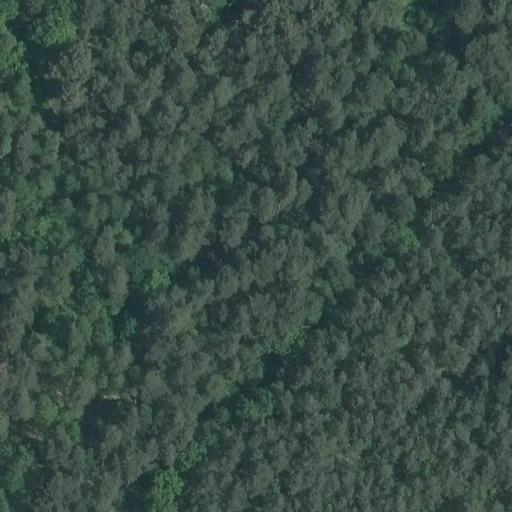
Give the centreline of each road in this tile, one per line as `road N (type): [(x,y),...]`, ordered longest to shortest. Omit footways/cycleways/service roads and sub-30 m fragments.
road 1 (track): [(0,35),(29,99),(248,418)]
road 2 (track): [(248,418),(511,123)]
road 3 (track): [(167,511),(248,418)]
